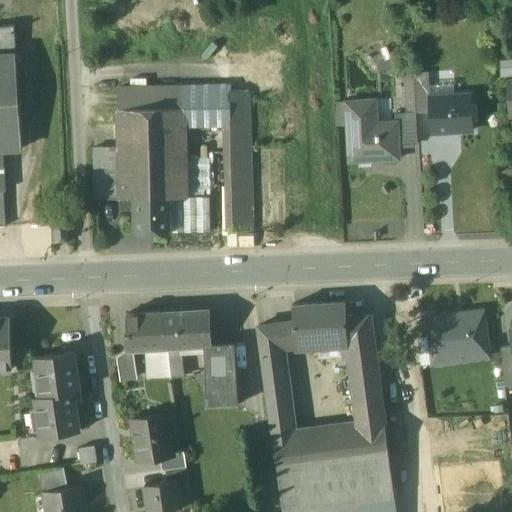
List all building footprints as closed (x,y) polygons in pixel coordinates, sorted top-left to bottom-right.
[(15,26),(0,27),(0,55),(16,55),(15,26)] [(0,55),(0,135),(1,151),(23,149),(16,55),(0,55)] [(504,74),(511,73),(511,57),(503,58),(504,74)] [(429,72),(414,73),(416,111),(417,113),(430,112),(429,96),(430,95),(429,72)] [(229,86),(118,89),(119,110),(184,109),(185,126),(224,125),(230,125),(229,92),(229,86)] [(248,92),(229,92),(230,125),(249,124),(248,92)] [(430,95),(429,96),(430,112),(431,131),(473,129),(471,94),(430,95)] [(395,98),(369,100),(371,124),(397,122),(396,113),(395,98)] [(397,122),(371,124),(369,100),(348,101),(349,125),(347,125),(349,161),(400,158),(399,144),(398,122),(397,122)] [(184,109),(119,110),(119,146),(185,145),(185,126),(184,109)] [(416,111),(396,113),(397,122),(398,122),(399,144),(418,143),(417,113),(416,111)] [(250,230),(249,124),(230,125),(224,125),(226,231),(250,230)] [(185,145),(119,146),(119,147),(120,199),(133,199),(168,198),(185,197),(185,145)] [(120,199),(119,147),(94,148),(95,199),(120,199)] [(185,197),(168,198),(169,232),(208,230),(209,197),(186,197),(185,197)] [(168,198),(133,199),(134,233),(169,232),(168,198)] [(67,224),(55,224),(56,243),(68,243),(67,224)] [(347,302),(293,305),(294,321),(295,344),(347,341),(349,341),(348,317),(347,302)] [(211,309),(164,311),(166,346),(169,346),(169,348),(182,347),(213,345),(211,309)] [(164,311),(127,313),(128,331),(126,331),(128,350),(169,348),(169,346),(166,346),(164,311)] [(488,358),(484,312),(428,318),(433,363),(488,358)] [(370,314),(348,317),(349,341),(347,341),(358,426),(385,422),(370,314)] [(11,317),(0,317),(0,369),(12,369),(11,317)] [(294,321),(259,326),(274,438),(297,435),(294,413),(289,414),(280,345),(295,344),(294,321)] [(511,349),(511,346),(500,348),(505,387),(511,386),(511,349)] [(58,348),(56,354),(36,357),(42,396),(78,391),(73,351),(65,353),(64,347),(58,348)] [(182,347),(169,348),(169,361),(171,377),(184,376),(182,347)] [(236,350),(212,351),(212,354),(205,355),(207,407),(238,405),(236,350)] [(130,356),(117,358),(120,381),(134,378),(130,356)] [(42,396),(36,397),(41,436),(79,431),(75,402),(79,398),(78,391),(42,396)] [(165,415),(133,420),(139,461),(160,457),(172,456),(171,454),(165,415)] [(297,435),(274,438),(279,473),(332,465),(390,458),(385,422),(358,426),(297,435)] [(93,443),(78,445),(81,462),(96,460),(93,443)] [(184,451),(171,454),(172,456),(160,457),(163,471),(167,471),(186,467),(184,451)] [(397,511),(390,458),(332,465),(279,473),(284,509),(284,511),(397,511)] [(63,465),(40,469),(44,490),(67,486),(63,465)] [(186,467),(167,471),(169,483),(177,482),(181,502),(192,500),(186,467)] [(169,483),(145,487),(149,511),(167,511),(170,511),(182,510),(181,502),(177,482),(169,483)] [(67,486),(44,490),(46,511),(85,511),(80,484),(67,486)]
